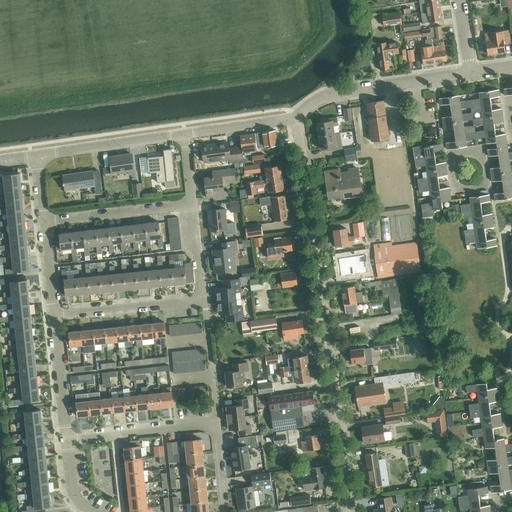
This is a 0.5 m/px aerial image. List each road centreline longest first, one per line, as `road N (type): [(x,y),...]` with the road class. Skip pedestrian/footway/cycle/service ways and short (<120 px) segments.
road 1 (residential): [(351,511),(295,118)]
road 2 (residential): [(52,316),(196,298),(191,204)]
road 3 (residential): [(295,118),(337,92),(469,71)]
road 4 (residential): [(43,221),(191,204)]
road 5 (residential): [(36,155),(183,135)]
road 6 (residential): [(66,441),(211,426)]
road 7 (residential): [(66,441),(52,316)]
